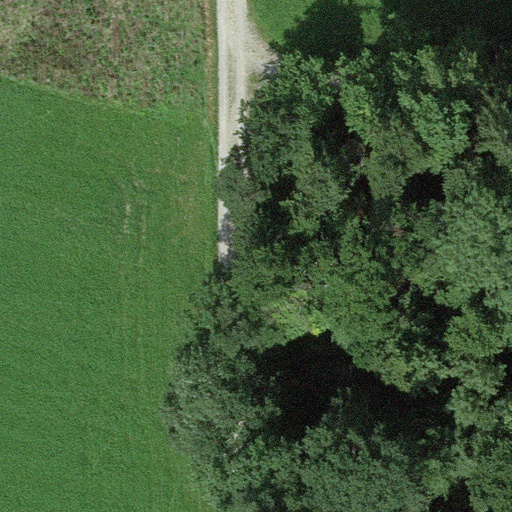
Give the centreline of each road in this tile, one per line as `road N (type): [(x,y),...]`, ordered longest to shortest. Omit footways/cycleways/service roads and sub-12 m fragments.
road 1 (track): [(248,511),(236,0)]
road 2 (track): [(511,33),(243,75)]
